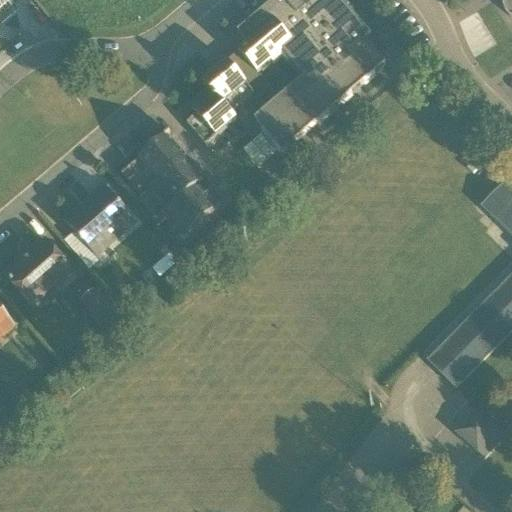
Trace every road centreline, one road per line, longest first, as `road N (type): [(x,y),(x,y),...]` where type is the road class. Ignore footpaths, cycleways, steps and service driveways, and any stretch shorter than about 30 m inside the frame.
road 1 (residential): [(0,226),(154,95),(152,51)]
road 2 (residential): [(0,89),(33,62),(152,51)]
road 3 (residential): [(419,0),(460,76),(511,127)]
